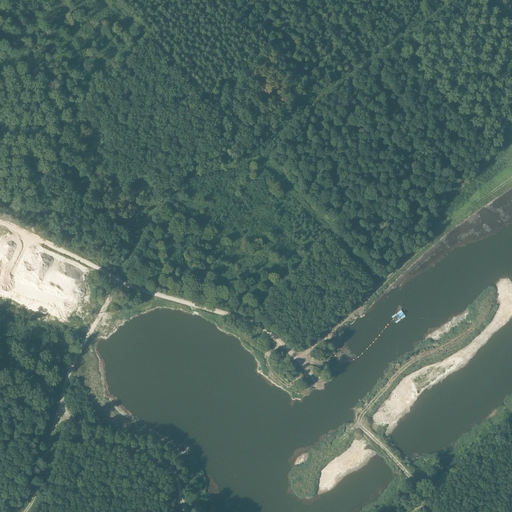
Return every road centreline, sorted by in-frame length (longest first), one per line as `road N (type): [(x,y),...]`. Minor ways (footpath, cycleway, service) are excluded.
road 1 (track): [(457,0),(325,92),(285,126),(263,162),(182,181),(158,208),(67,374),(26,511)]
road 2 (track): [(0,222),(139,291),(270,334),(298,362)]
road 3 (track): [(511,139),(504,160),(453,203),(450,218),(298,362)]
